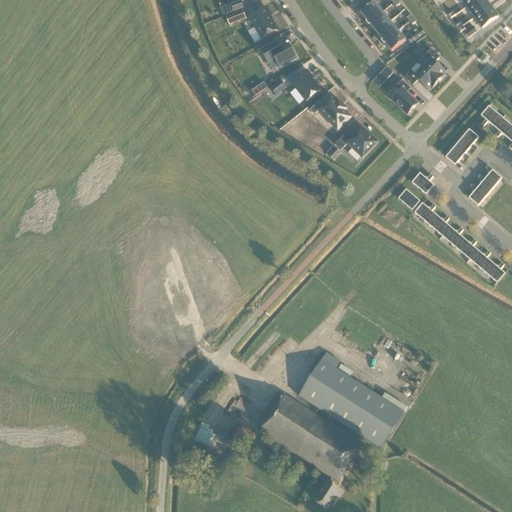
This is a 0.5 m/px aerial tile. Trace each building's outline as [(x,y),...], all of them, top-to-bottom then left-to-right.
[(239,0),(240,2),(230,6),(233,13),(249,7),(246,0),(239,0)] [(460,0),(467,8),(478,0),(460,0)] [(485,0),(478,0),(467,8),(474,19),(491,7),(485,0)] [(367,26),(383,14),(375,4),(361,15),(367,23),(366,24),(367,26)] [(491,7),(474,19),(482,30),(498,18),(491,8),(491,7)] [(277,31),(269,17),(271,16),(266,8),(249,18),(262,40),(277,31)] [(243,11),(226,17),(229,26),(246,20),(243,11)] [(377,34),(390,23),(383,14),(367,26),(369,28),(370,27),(377,34)] [(383,45),(398,32),(390,23),(377,34),(383,42),(381,43),(383,45)] [(421,30),(414,35),(418,40),(425,35),(421,30)] [(406,42),(398,32),(383,45),(384,47),(386,45),(392,53),(406,42)] [(262,52),(268,64),(275,60),(279,68),(284,65),(285,66),(296,59),(289,46),(281,50),(278,44),(262,52)] [(429,61),(422,69),(438,84),(444,77),(443,76),(445,74),(435,64),(440,59),(431,50),(425,57),(429,61)] [(394,74),(387,68),(380,76),(386,82),(394,74)] [(411,72),(404,79),(413,87),(418,82),(428,92),(431,89),(432,90),(438,84),(422,69),(415,76),(411,72)] [(305,74),(291,85),(306,103),(319,92),(311,81),(312,80),(307,73),(305,74)] [(281,83),(271,90),(276,96),(286,89),(281,83)] [(401,94),(392,103),(408,117),(417,107),(406,97),(411,92),(402,83),(396,90),(401,94)] [(264,84),(252,92),(256,97),(267,89),(264,84)] [(318,103),(310,111),(315,116),(319,111),(337,130),(350,118),(331,99),(322,107),(318,103)] [(489,108),(481,117),(486,121),(482,125),(482,126),(484,128),(484,127),(488,123),(495,129),(503,119),(489,108)] [(511,127),(503,119),(495,129),(499,133),(496,137),(495,137),(498,139),(502,135),(509,140),(511,136),(511,127)] [(362,158),(376,143),(362,129),(352,140),(346,134),(335,146),(341,152),(348,144),(362,158)] [(469,131),(461,140),(471,148),(475,152),(477,150),(473,146),(479,139),(469,131)] [(461,140),(453,149),(463,157),(467,161),(468,161),(469,159),(465,155),(471,148),(461,140)] [(334,147),(327,154),(331,158),(338,151),(334,147)] [(453,149),(446,159),(455,167),(455,166),(460,170),(462,168),(457,164),(463,157),(453,149)] [(490,174),(485,181),(494,189),(502,180),(492,172),(488,168),(486,170),(490,174)] [(420,175),(412,184),(426,196),(434,187),(429,183),(433,178),(431,176),(427,181),(425,179),(420,175)] [(483,183),(477,190),(486,198),(494,189),(485,181),(480,177),(478,179),(483,183)] [(475,192),(469,199),(478,207),(486,198),(477,190),(472,186),(470,188),(475,192)] [(420,203),(406,191),(398,200),(412,212),(420,203)] [(422,205),(415,214),(428,226),(436,217),(432,213),(435,209),(436,208),(434,206),(433,207),(429,211),(422,205)] [(436,217),(428,226),(442,237),(450,228),(446,224),(449,220),(450,220),(447,218),(443,223),(436,217)] [(450,228),(442,237),(456,249),(464,240),(459,236),(463,232),(463,231),(461,230),(457,234),(450,228)] [(464,240),(456,249),(470,261),(478,252),(473,248),(477,243),(475,241),(474,241),(471,246),(464,240)] [(478,252),(470,261),(477,267),(483,273),(491,263),(487,259),(491,255),(488,253),(484,257),(478,252)] [(491,263),(483,273),(497,284),(505,275),(500,271),(504,266),(502,264),(502,265),(498,269),(491,263)] [(404,412),(336,369),(341,362),(327,353),(298,398),(380,450),(404,412)] [(339,370),(350,378),(353,373),(342,366),(339,370)] [(331,504),(334,506),(344,492),(337,488),(364,447),(284,395),(261,432),(333,478),(330,483),(328,482),(316,502),(328,510),(331,504)] [(404,412),(407,408),(386,395),(383,399),(404,412)]
